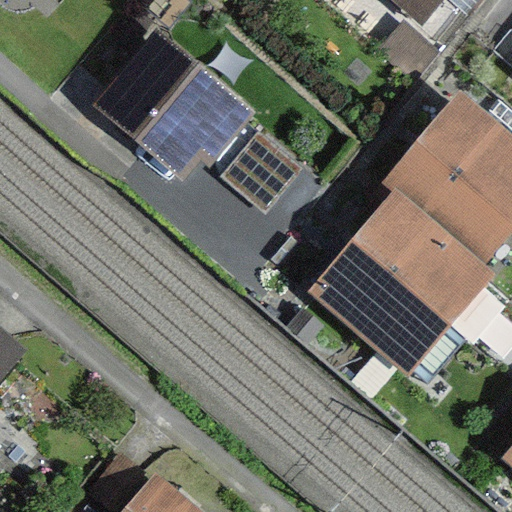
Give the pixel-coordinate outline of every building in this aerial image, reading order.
[(389,0),(422,28),(445,0),(451,0),(468,14),(479,0),(389,0)] [(116,39),(131,50),(153,20),(142,12),(135,20),(133,17),(116,39)] [(439,50),(403,20),(377,50),(414,80),(439,50)] [(255,113),(155,29),(92,105),(183,182),(200,161),(209,168),(255,113)] [(511,136),(460,92),(416,144),(511,225),(511,136)] [(305,169),(258,130),(218,178),(265,217),(305,169)] [(372,195),(383,204),(396,189),(486,265),(511,234),(511,225),(416,144),(372,195)] [(486,265),(396,189),(383,204),(351,242),(452,329),(498,275),(486,265)] [(452,329),(351,242),(308,293),(409,379),(452,329)] [(326,325),(305,307),(287,327),(309,345),(326,325)] [(0,382),(28,350),(0,326),(0,382)] [(511,447),(501,460),(511,469),(511,447)] [(151,476),(120,451),(85,494),(107,511),(202,511),(154,473),(151,476)]
